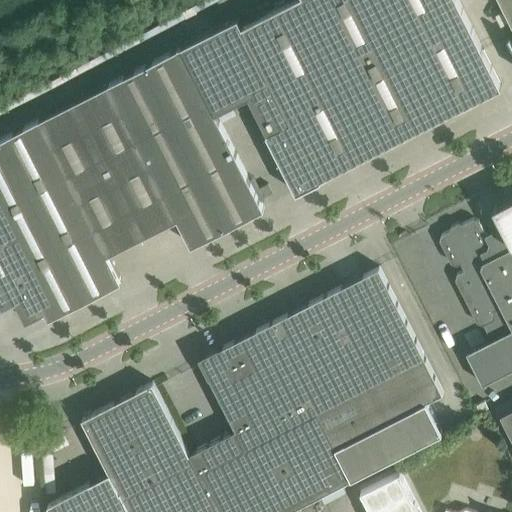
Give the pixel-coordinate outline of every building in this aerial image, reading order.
[(290,0),(242,24),(290,120),(268,131),(297,190),(502,86),(458,0),(290,0)] [(511,0),(499,0),(511,24),(511,37),(510,34),(507,36),(511,44),(511,0)] [(242,24),(238,16),(40,117),(109,253),(179,218),(192,244),(265,206),(216,110),(249,94),(268,131),(290,120),(242,24)] [(27,319),(46,309),(49,316),(122,279),(109,253),(40,117),(0,137),(0,308),(17,300),(27,319)] [(269,183),(260,187),(264,196),(273,192),(269,183)] [(467,351),(484,382),(511,367),(511,196),(494,206),(503,224),(511,241),(511,245),(487,258),(483,251),(489,248),(491,242),(479,219),(474,217),(442,233),(440,239),(452,262),(458,264),(461,262),(465,269),(458,272),(456,278),(478,322),(484,323),(494,318),(496,312),(494,309),(502,305),(511,324),(511,327),(492,338),(490,339),(467,351)] [(444,391),(389,283),(380,265),(329,291),(393,417),(444,391)] [(393,417),(329,291),(272,320),(336,446),(393,417)] [(190,451),(199,469),(203,467),(225,511),(284,511),(352,478),(336,446),(317,410),(272,320),(206,354),(203,362),(236,427),(190,451)] [(190,451),(154,380),(82,416),(110,470),(49,502),(49,511),(225,511),(203,467),(199,469),(190,451)] [(511,407),(501,414),(511,435),(511,407)] [(361,490),(372,511),(421,511),(401,470),(361,490)]
